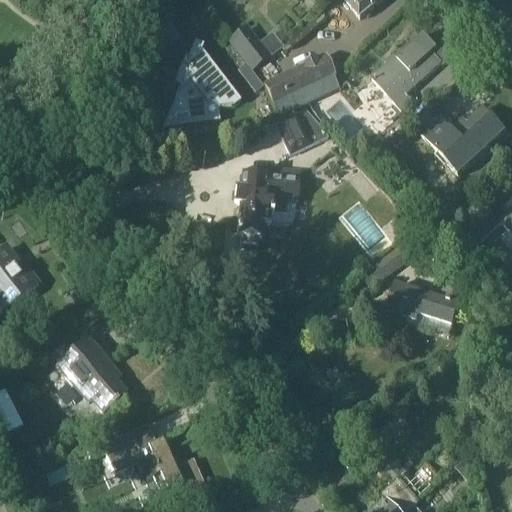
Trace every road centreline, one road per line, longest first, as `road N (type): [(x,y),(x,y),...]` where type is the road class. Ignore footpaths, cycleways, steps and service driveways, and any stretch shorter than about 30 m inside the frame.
road 1 (residential): [(311,511),(139,315),(49,184)]
road 2 (unclassified): [(49,184),(123,102),(140,68),(147,0)]
